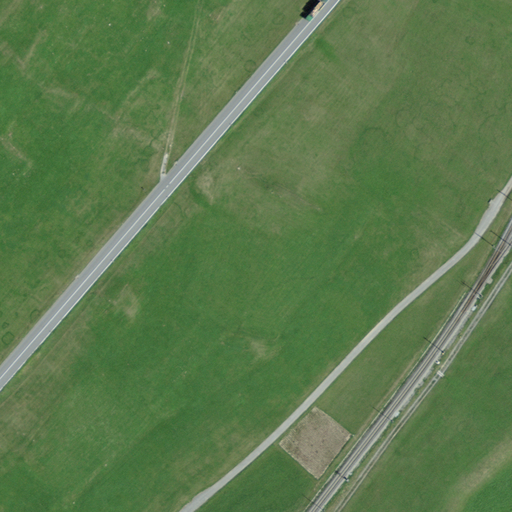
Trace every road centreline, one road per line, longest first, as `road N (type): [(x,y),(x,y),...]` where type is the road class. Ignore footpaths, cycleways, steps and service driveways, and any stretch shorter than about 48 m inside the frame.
road 1 (primary): [(327,0),(0,377)]
road 2 (track): [(511,180),(474,238),(188,511)]
road 3 (track): [(511,265),(335,511)]
